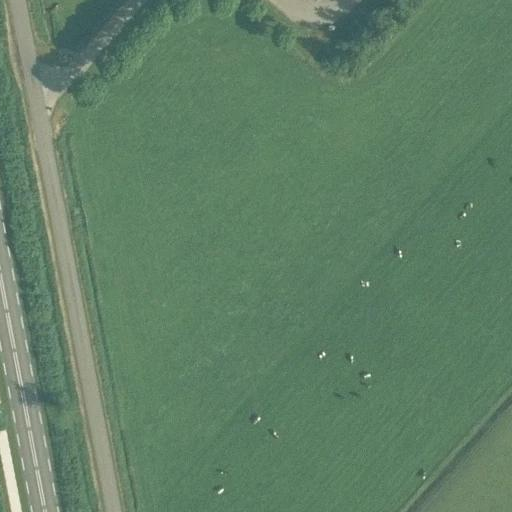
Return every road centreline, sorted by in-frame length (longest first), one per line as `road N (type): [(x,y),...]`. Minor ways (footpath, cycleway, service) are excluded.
road 1 (unclassified): [(112,511),(16,0)]
road 2 (secondary): [(43,511),(0,283)]
